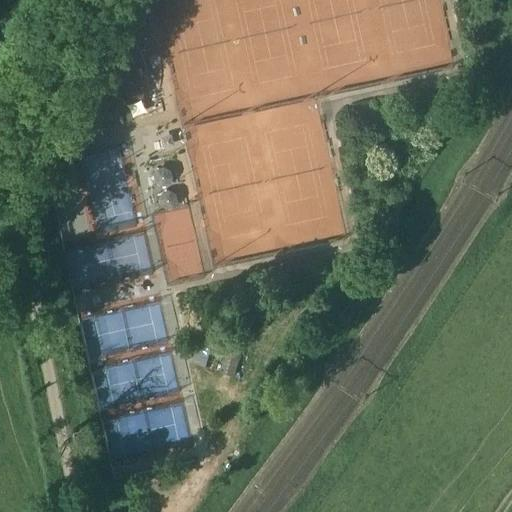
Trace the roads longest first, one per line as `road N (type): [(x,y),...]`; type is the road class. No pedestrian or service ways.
road 1 (unclassified): [(79,511),(6,196),(9,161),(89,0)]
road 2 (unknown): [(163,511),(231,444),(236,394)]
